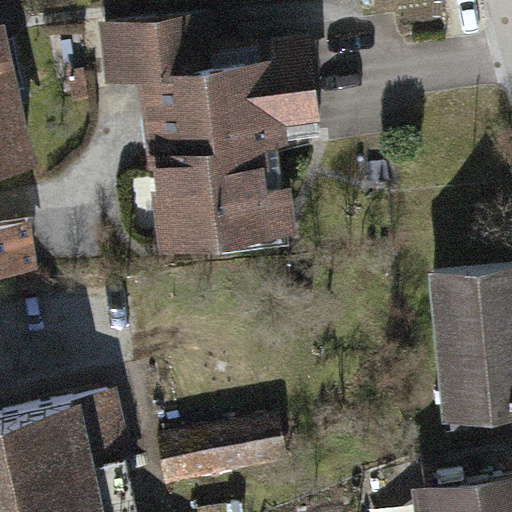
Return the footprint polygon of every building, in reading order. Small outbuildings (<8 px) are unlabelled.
[(151,70),(171,239),(291,225),(280,136),(322,131),(311,36),(216,47),(212,8),(109,20),(116,74),(151,70)] [(0,23),(0,164),(30,158),(0,23)] [(30,218),(0,222),(0,267),(37,262),(30,218)] [(511,262),(438,269),(450,411),(511,405),(511,262)] [(76,394),(0,409),(0,511),(103,511),(137,505),(111,388),(79,397),(76,394)] [(289,407),(185,423),(193,476),(297,460),(289,407)] [(511,511),(511,478),(433,491),(435,511),(511,511)]
